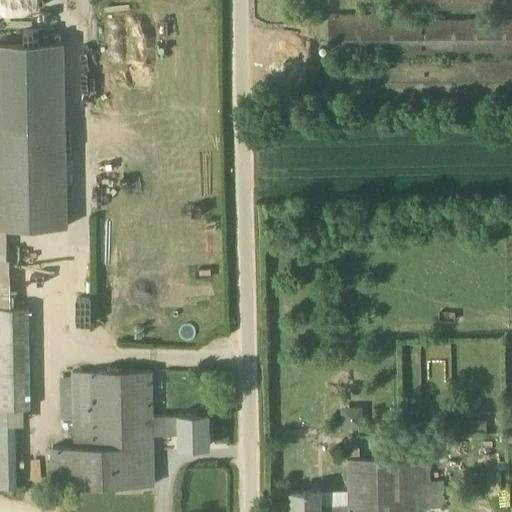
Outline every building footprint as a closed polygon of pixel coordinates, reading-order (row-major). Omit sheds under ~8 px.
[(511,0),(390,0),(390,9),(511,7),(511,0)] [(511,19),(386,20),(386,15),(328,15),(328,55),(511,53),(511,19)] [(66,123),(65,41),(0,42),(0,226),(68,226),(66,123)] [(511,59),(329,63),(329,95),(329,99),(511,97),(511,59)] [(28,308),(0,307),(0,487),(16,487),(15,463),(15,424),(23,423),(24,407),(29,407),(28,308)] [(151,370),(72,371),(73,446),(52,446),(53,486),(155,484),(152,435),(179,434),(180,447),(210,445),(210,413),(152,414),(151,370)] [(68,374),(60,375),(62,417),(70,417),(68,374)] [(364,426),(363,403),(340,404),(341,427),(364,426)] [(410,511),(411,510),(426,509),(426,503),(425,458),(425,455),(410,455),(410,454),(348,456),(349,503),(322,504),(321,490),(291,491),(291,511),(410,511)]
